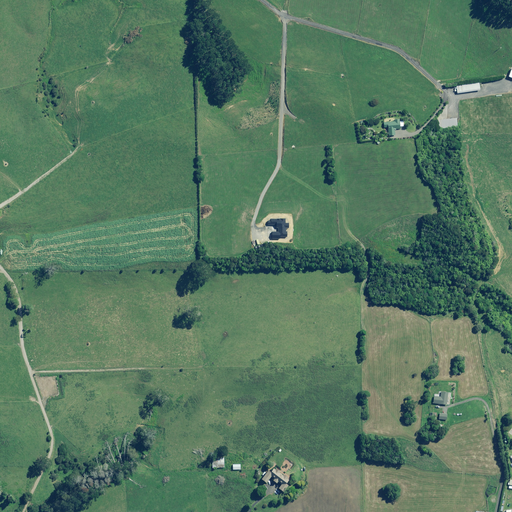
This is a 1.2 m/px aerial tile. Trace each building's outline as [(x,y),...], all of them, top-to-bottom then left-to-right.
[(480,90),(479,83),(456,86),(457,94),(480,90)] [(400,122),(399,119),(394,120),(395,122),(384,123),(384,128),(388,128),(389,136),(395,135),(395,130),(400,129),(400,127),(404,127),(403,121),(400,122)] [(458,127),(457,119),(439,120),(440,129),(458,127)] [(448,393),(441,392),(440,397),(434,397),(433,404),(446,405),(448,393)] [(223,457),(217,457),(212,458),(213,468),(217,468),(223,468),(223,457)] [(273,481),(277,484),(278,482),(282,485),(279,489),(283,492),(288,486),(286,484),(290,479),(284,475),(283,476),(279,473),(281,471),(276,468),(275,470),(274,469),(271,472),(268,471),(262,480),(266,483),(272,476),(275,478),(273,481)]
